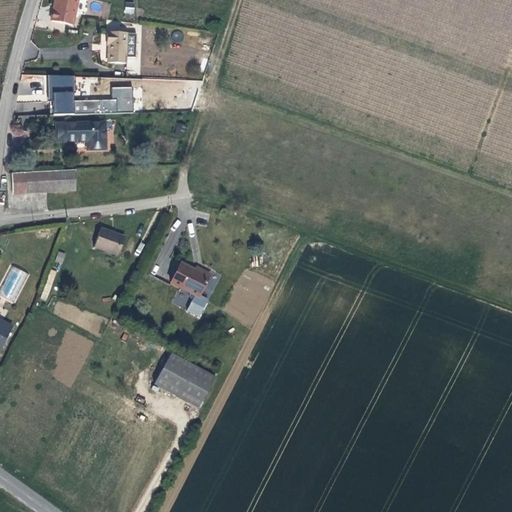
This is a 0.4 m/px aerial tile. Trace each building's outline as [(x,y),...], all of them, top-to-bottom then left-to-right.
[(76,0),(74,0),(54,0),(50,24),(71,27),(76,0)] [(125,2),(124,13),(134,14),(135,3),(125,2)] [(182,41),(182,32),(173,32),(172,41),(182,41)] [(135,60),(136,35),(106,36),(106,48),(108,48),(108,65),(126,65),(126,60),(135,60)] [(52,100),(52,115),(133,114),(133,86),(112,87),(112,99),(75,100),(74,75),(47,75),(47,100),(52,100)] [(75,78),(75,99),(77,99),(77,89),(86,89),(97,89),(97,84),(111,84),(111,78),(75,78)] [(73,154),(91,153),(89,127),(42,129),(42,147),(60,146),(60,144),(73,143),(73,154)] [(2,197),(64,193),(62,173),(1,177),(2,197)] [(116,254),(122,235),(101,227),(94,246),(116,254)] [(119,255),(126,236),(122,235),(116,254),(119,255)] [(55,262),(62,264),(66,254),(58,251),(55,262)] [(27,274),(11,265),(0,285),(0,295),(12,302),(27,274)] [(198,300),(209,279),(195,271),(193,274),(180,268),(171,287),(191,298),(190,300),(190,302),(191,304),(193,305),(188,315),(199,321),(207,304),(198,300)] [(47,301),(55,270),(50,269),(42,299),(47,301)] [(0,348),(11,327),(0,321),(0,348)] [(215,377),(171,354),(154,384),(199,409),(215,377)]
